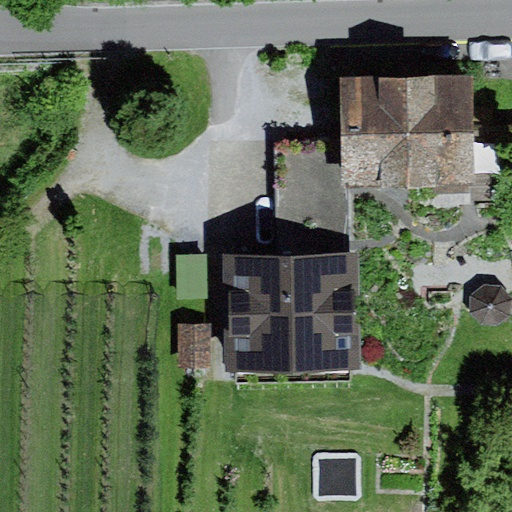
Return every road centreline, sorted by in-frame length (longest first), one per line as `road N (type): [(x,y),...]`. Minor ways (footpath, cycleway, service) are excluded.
road 1 (residential): [(511,21),(0,32)]
road 2 (track): [(103,33),(104,85),(77,172),(34,218),(0,240)]
